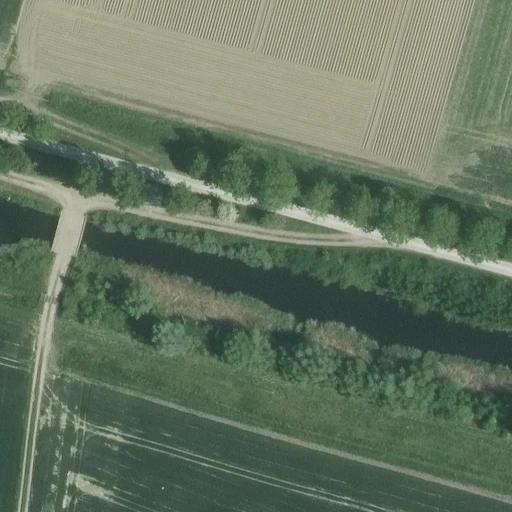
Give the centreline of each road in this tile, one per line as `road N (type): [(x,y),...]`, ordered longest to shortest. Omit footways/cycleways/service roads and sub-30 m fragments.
road 1 (unclassified): [(511,272),(0,135)]
road 2 (track): [(0,172),(77,197),(280,236),(397,241)]
road 3 (track): [(77,197),(40,352),(21,511)]
road 4 (track): [(0,104),(130,153),(164,178)]
